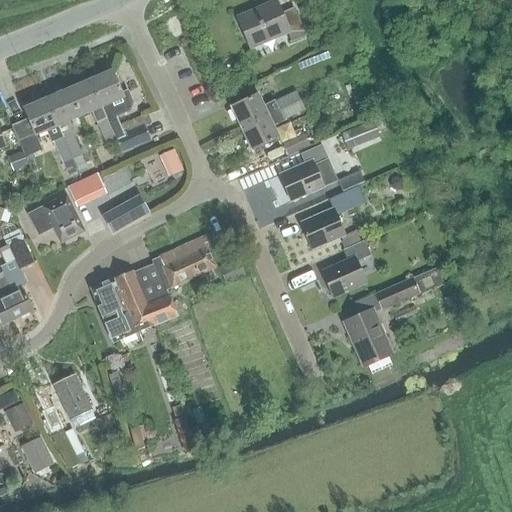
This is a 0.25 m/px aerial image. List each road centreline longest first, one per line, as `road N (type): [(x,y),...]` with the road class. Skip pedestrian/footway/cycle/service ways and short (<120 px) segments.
road 1 (residential): [(0,357),(46,334),(93,257),(202,190)]
road 2 (residential): [(313,377),(234,199),(202,190)]
road 3 (residential): [(186,139),(124,0)]
road 4 (tertiary): [(0,49),(122,0)]
